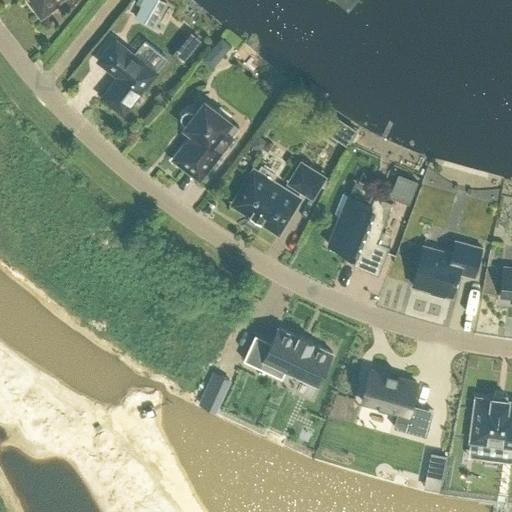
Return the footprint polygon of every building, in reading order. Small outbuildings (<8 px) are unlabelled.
[(28,0),(41,17),(58,4),(57,2),(59,0),(28,0)] [(163,0),(144,0),(135,16),(154,27),(168,3),(163,0)] [(102,96),(123,112),(155,71),(115,39),(98,59),(119,75),(102,96)] [(193,132),(174,157),(199,177),(232,135),(223,128),(230,119),(204,100),(194,113),(192,111),(189,110),(185,110),(183,112),(182,115),(182,118),(184,121),(187,123),(185,125),(193,132)] [(326,175),(300,159),(286,181),(312,198),(326,175)] [(272,181),(277,173),(261,164),(256,172),(253,170),(234,201),(278,229),(298,198),(272,181)] [(409,206),(418,184),(399,177),(390,198),(409,206)] [(357,254),(353,263),(378,273),(390,245),(376,240),(392,201),(375,194),(371,203),(343,192),(335,212),(339,213),(328,243),(357,254)] [(431,289),(430,291),(444,295),(445,293),(452,295),(459,271),(474,275),(482,246),(455,239),(452,252),(423,244),(412,284),(431,289)] [(511,268),(504,267),(502,293),(511,294),(511,268)] [(255,333),(243,359),(282,377),(286,369),(317,384),(333,351),(312,342),(313,340),(299,333),(298,335),(278,325),(271,341),(255,333)] [(371,369),(362,400),(398,410),(394,426),(426,435),(433,410),(411,403),(417,381),(371,369)] [(511,400),(508,400),(509,398),(492,396),(492,398),(476,396),(470,440),(511,445),(511,400)] [(432,452),(425,486),(440,489),(446,455),(432,452)]
